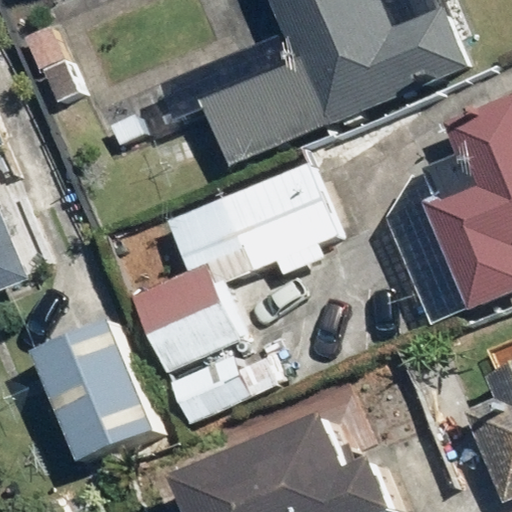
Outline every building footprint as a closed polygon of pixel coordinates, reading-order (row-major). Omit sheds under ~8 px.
[(409,27),(398,0),(292,0),(305,31),(178,84),(196,126),(226,113),(246,162),(485,63),(461,6),(409,27)] [(0,86),(0,299),(46,281),(40,266),(55,260),(25,185),(12,190),(0,160),(0,153),(23,143),(0,86)] [(511,100),(472,118),(500,183),(442,208),(486,309),(511,297),(511,100)] [(183,223),(204,273),(149,297),(182,372),(255,340),(223,265),(262,249),(272,272),(354,236),(322,162),(183,223)] [(126,320),(47,354),(94,461),(172,427),(126,320)] [(291,385),(275,348),(186,384),(202,421),(291,385)] [(447,360),(419,373),(444,431),(472,418),(447,360)] [(511,396),(483,409),(511,472),(511,396)] [(414,511),(378,408),(352,417),(198,472),(212,511),(414,511)]
